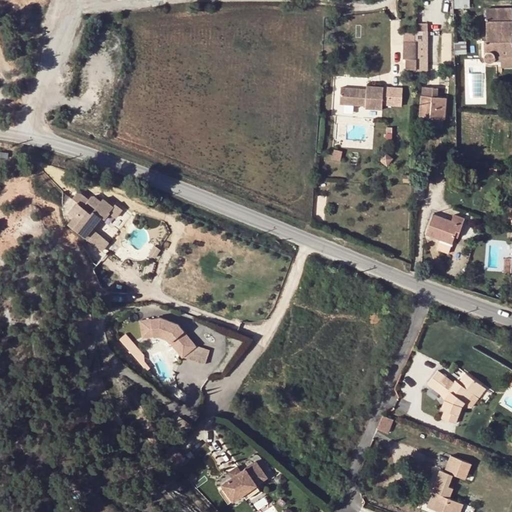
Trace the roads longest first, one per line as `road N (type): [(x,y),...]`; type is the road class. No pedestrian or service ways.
road 1 (tertiary): [(29,133),(425,289)]
road 2 (residential): [(425,289),(334,511)]
road 3 (unclassified): [(29,133),(66,0)]
